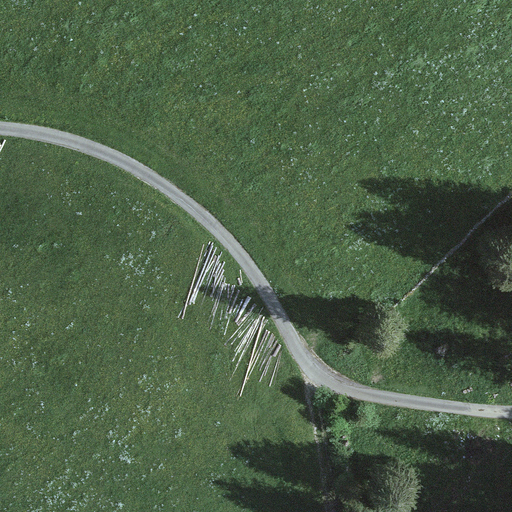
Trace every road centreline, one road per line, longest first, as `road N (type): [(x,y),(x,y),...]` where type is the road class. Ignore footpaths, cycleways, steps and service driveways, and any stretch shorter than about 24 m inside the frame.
road 1 (unclassified): [(0,128),(103,151),(195,210),(246,261),(293,343),(325,379),(368,395),(511,412)]
road 2 (track): [(309,366),(335,511)]
